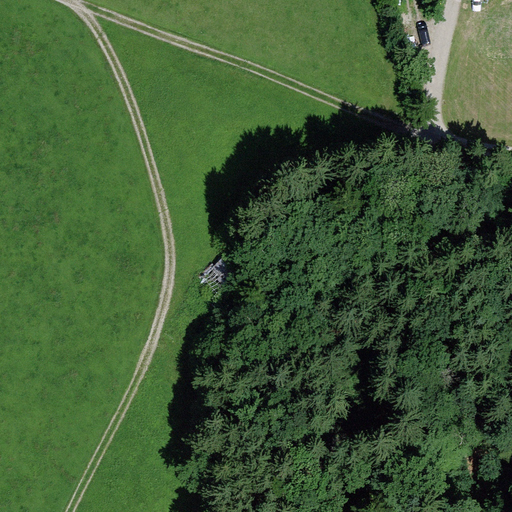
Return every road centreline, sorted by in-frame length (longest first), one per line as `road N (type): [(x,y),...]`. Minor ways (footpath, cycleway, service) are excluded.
road 1 (track): [(94,3),(150,143),(167,258),(150,369),(80,511)]
road 2 (track): [(82,0),(398,118),(511,147)]
